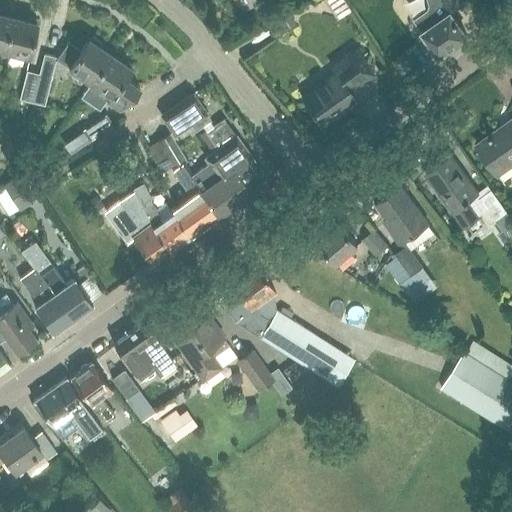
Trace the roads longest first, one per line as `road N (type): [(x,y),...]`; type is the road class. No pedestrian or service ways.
road 1 (secondary): [(0,402),(311,178)]
road 2 (secondary): [(311,178),(511,33)]
road 3 (residential): [(311,178),(160,0)]
